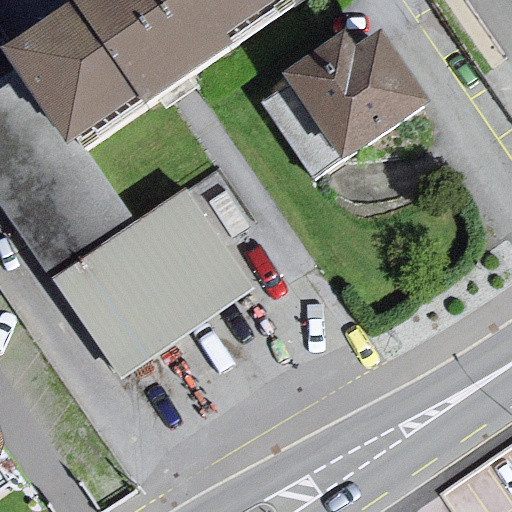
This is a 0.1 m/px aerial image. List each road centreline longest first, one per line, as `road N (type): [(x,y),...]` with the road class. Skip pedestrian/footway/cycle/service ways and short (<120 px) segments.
road 1 (primary): [(511,336),(339,436)]
road 2 (primary): [(363,486),(511,387)]
road 3 (primary): [(339,436),(201,511)]
